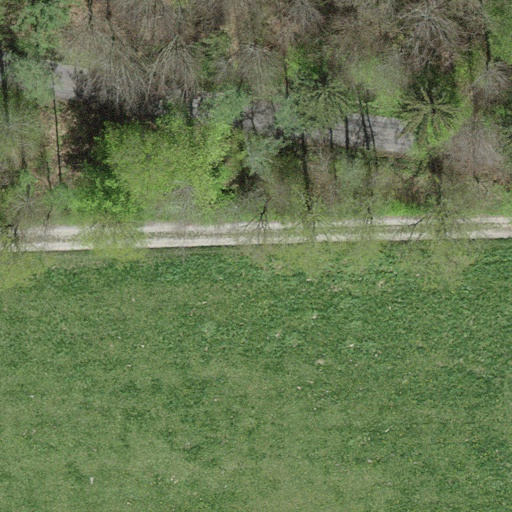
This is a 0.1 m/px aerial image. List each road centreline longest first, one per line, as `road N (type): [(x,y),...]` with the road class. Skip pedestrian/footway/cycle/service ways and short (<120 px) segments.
road 1 (unclassified): [(511,149),(0,62)]
road 2 (track): [(0,240),(511,223)]
